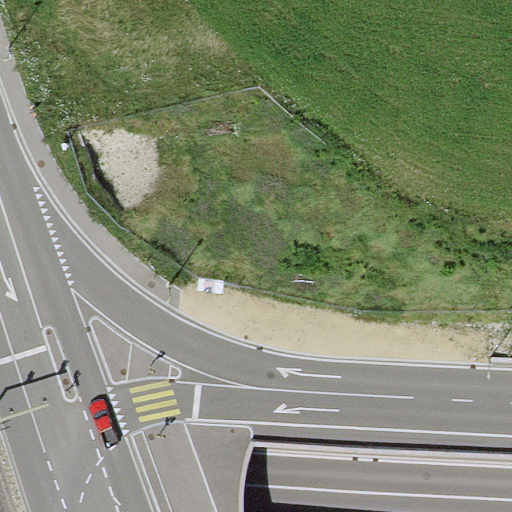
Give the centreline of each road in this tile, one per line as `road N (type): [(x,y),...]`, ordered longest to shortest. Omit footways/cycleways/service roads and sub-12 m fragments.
road 1 (secondary): [(0,473),(511,499)]
road 2 (unknown): [(95,0),(159,91),(259,191),(376,282),(469,312)]
road 3 (secondary): [(315,390),(156,327),(91,279),(0,190)]
road 4 (secondary): [(315,390),(155,399),(62,432)]
road 5 (secondary): [(511,401),(315,390)]
road 6 (primary): [(62,432),(0,251)]
